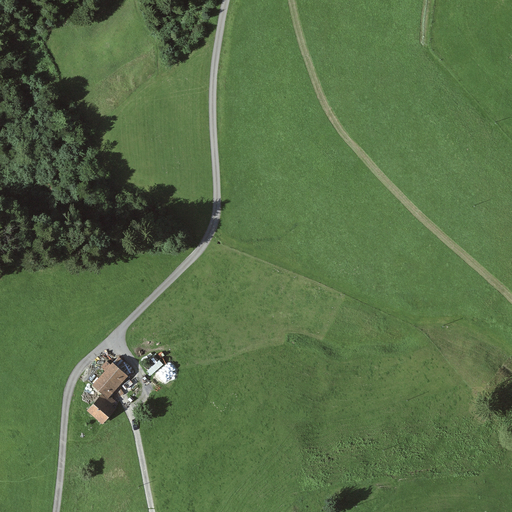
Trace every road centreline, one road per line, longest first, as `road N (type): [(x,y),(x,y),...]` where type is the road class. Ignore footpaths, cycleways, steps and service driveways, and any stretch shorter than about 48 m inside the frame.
road 1 (track): [(57,511),(75,373),(211,237),(212,98),(225,0)]
road 2 (track): [(113,338),(145,383),(132,420),(151,511)]
